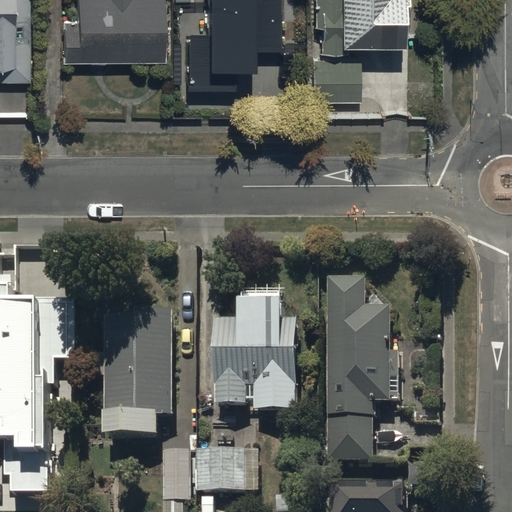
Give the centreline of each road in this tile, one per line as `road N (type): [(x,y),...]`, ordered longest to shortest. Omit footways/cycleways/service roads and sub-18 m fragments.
road 1 (residential): [(0,186),(470,185)]
road 2 (residential): [(500,511),(511,223)]
road 3 (residential): [(508,148),(506,0)]
